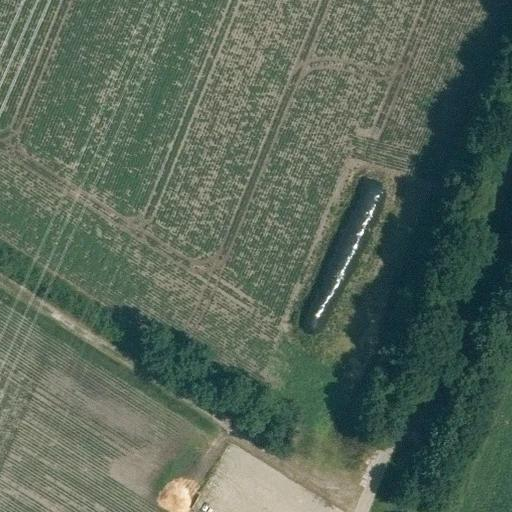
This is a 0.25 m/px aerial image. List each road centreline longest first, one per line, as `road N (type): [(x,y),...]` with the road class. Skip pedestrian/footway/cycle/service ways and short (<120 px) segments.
road 1 (track): [(359,511),(0,280)]
road 2 (track): [(364,511),(511,155)]
